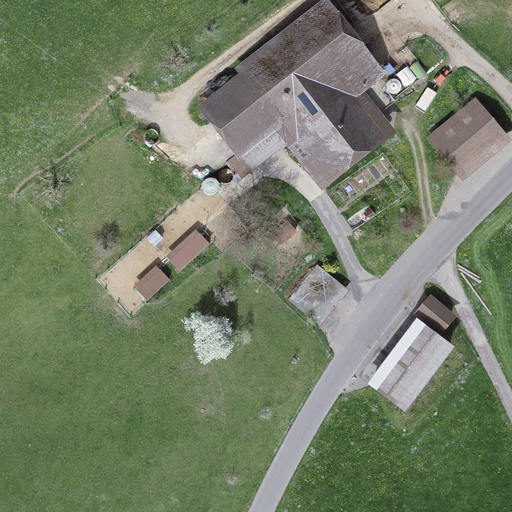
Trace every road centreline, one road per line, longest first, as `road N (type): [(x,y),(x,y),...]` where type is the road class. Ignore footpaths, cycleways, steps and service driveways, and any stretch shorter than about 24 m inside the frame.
road 1 (unclassified): [(259,511),(386,298),(511,170)]
road 2 (track): [(511,408),(432,248)]
